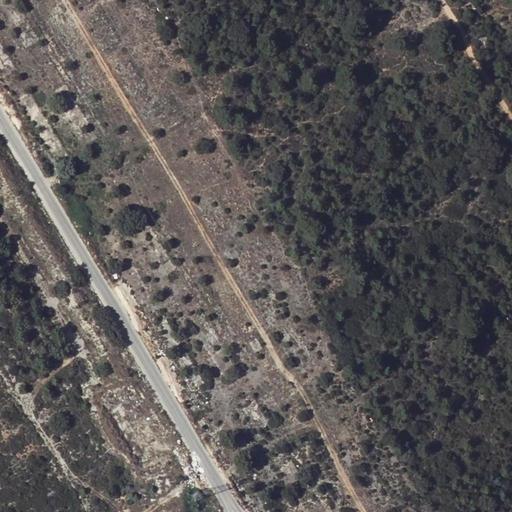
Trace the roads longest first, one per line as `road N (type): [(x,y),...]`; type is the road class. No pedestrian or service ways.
road 1 (track): [(362,511),(298,385),(64,0)]
road 2 (unclassified): [(217,484),(0,120)]
road 3 (track): [(446,0),(511,105)]
